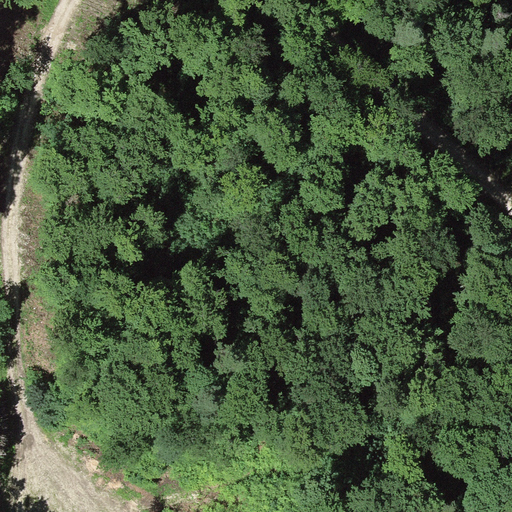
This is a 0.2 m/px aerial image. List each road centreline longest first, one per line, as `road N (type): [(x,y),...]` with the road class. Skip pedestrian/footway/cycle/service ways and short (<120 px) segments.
road 1 (track): [(62,0),(16,138),(10,287),(29,422),(69,471),(155,503),(262,471),(389,493),(433,511)]
road 2 (track): [(511,209),(287,0)]
